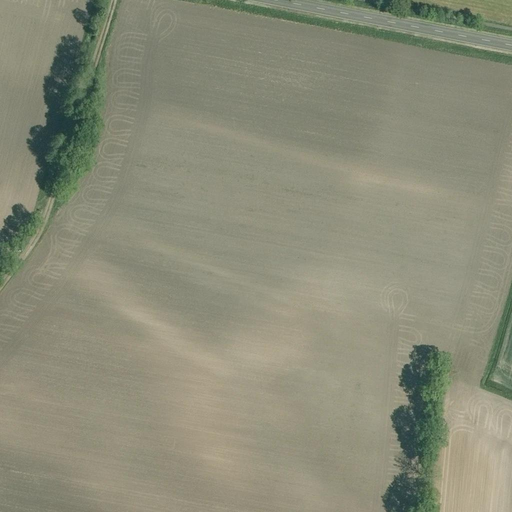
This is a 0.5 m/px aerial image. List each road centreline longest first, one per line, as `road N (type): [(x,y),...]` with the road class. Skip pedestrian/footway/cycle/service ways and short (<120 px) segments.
road 1 (track): [(114,0),(42,227),(0,287)]
road 2 (tertiary): [(511,44),(280,0)]
